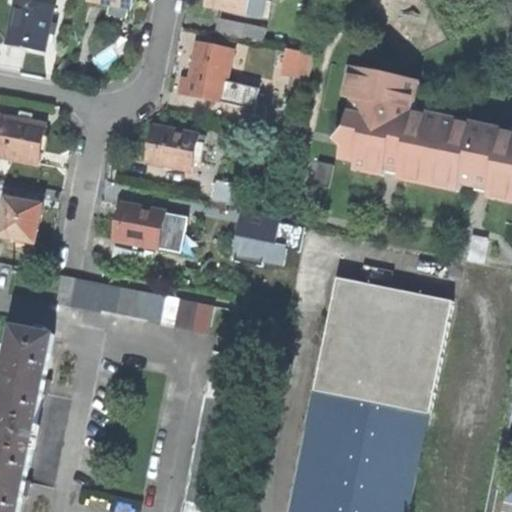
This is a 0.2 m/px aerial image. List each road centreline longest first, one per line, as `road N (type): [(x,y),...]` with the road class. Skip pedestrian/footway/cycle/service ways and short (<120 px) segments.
road 1 (residential): [(67,270),(105,117)]
road 2 (residential): [(105,117),(150,77),(167,0)]
